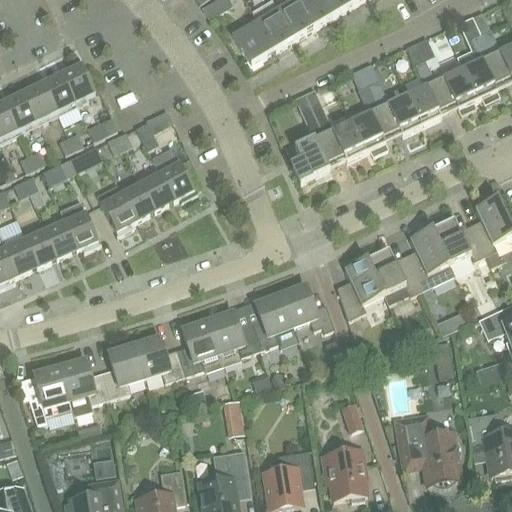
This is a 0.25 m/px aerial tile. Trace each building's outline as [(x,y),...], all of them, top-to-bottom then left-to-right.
[(226,0),(225,0),(203,14),(210,24),(233,10),(226,0)] [(296,45),(316,33),(295,0),(292,0),(275,10),(296,45)] [(295,0),(316,33),(335,21),(322,0),(301,0),(298,2),(296,0),(295,0)] [(322,0),(335,21),(355,10),(348,0),(322,0)] [(348,0),(355,10),(371,0),(348,0)] [(252,16),(256,22),(276,56),(296,45),(275,10),(272,4),(252,16)] [(251,71),(276,56),(256,22),(230,37),(251,71)] [(463,74),(478,106),(482,104),(484,109),(500,102),(494,90),(503,86),(481,40),(473,22),(460,28),(472,56),(478,67),(463,74)] [(511,50),(501,56),(491,35),(481,40),(503,86),(511,82),(511,84),(511,50)] [(435,61),(425,65),(429,75),(439,70),(435,61)] [(62,79),(78,112),(88,107),(86,102),(96,98),(81,67),(82,66),(82,65),(64,73),(66,77),(62,79)] [(425,91),(407,100),(422,132),(442,123),(439,116),(447,112),(435,87),(429,75),(425,65),(415,70),(425,91)] [(474,107),(478,106),(463,74),(435,87),(447,112),(455,108),(461,120),(477,113),(474,107)] [(58,121),(78,112),(62,79),(42,88),(58,121)] [(379,113),(391,139),(400,135),(403,141),(422,132),(407,100),(389,108),(379,87),(369,91),(373,101),(379,113)] [(39,131),(58,121),(42,88),(23,98),(39,131)] [(19,140),(39,131),(23,98),(3,107),(19,140)] [(0,149),(19,140),(3,107),(0,108),(0,149)] [(324,112),(313,117),(336,165),(344,161),(347,167),(366,158),(351,126),(334,134),(324,112)] [(383,142),(391,139),(379,113),(351,126),(366,158),(370,156),(373,162),(388,154),(383,142)] [(327,169),(336,165),(313,117),(304,121),(314,143),(295,152),(302,167),(293,172),(301,189),(330,175),(327,169)] [(102,127),(108,140),(118,136),(112,123),(102,127)] [(148,156),(159,150),(147,128),(136,134),(148,156)] [(117,142),(123,155),(132,151),(126,138),(117,142)] [(69,143),(75,156),(84,152),(78,139),(69,143)] [(114,159),(123,155),(117,142),(108,147),(114,159)] [(65,160),(75,156),(69,143),(59,147),(65,160)] [(29,161),(35,174),(45,170),(38,157),(29,161)] [(195,196),(180,168),(175,160),(155,170),(158,174),(175,207),(179,204),(181,208),(198,199),(198,198),(196,198),(195,196)] [(26,179),(35,174),(29,161),(20,166),(26,179)] [(78,161),(70,165),(76,178),(85,174),(78,161)] [(76,178),(70,165),(60,169),(66,182),(76,178)] [(1,175),(7,188),(16,183),(10,171),(1,175)] [(156,217),(175,207),(158,174),(138,184),(156,217)] [(23,186),(29,199),(38,195),(32,182),(23,186)] [(137,227),(156,217),(138,184),(119,195),(137,227)] [(20,203),(29,199),(23,186),(14,191),(20,203)] [(132,229),(137,227),(119,195),(117,190),(97,200),(118,240),(117,241),(117,242),(134,233),(132,229)] [(500,268),(495,257),(497,256),(494,250),(511,241),(511,232),(498,203),(475,214),(485,234),(474,239),(485,262),(490,273),(500,268)] [(63,222),(78,256),(83,254),(84,257),(102,250),(101,248),(100,249),(86,218),(81,206),(60,215),(63,222)] [(58,265),(78,256),(63,222),(43,231),(58,265)] [(485,262),(474,239),(464,244),(455,224),(432,234),(449,270),(470,261),(474,267),(485,262)] [(38,273),(58,265),(43,231),(24,240),(38,273)] [(454,281),(449,270),(432,234),(410,244),(420,265),(409,269),(422,297),(454,281)] [(19,282),(38,273),(24,240),(4,248),(19,282)] [(14,284),(19,282),(4,248),(0,250),(0,294),(16,288),(14,284)] [(422,297),(409,269),(399,274),(389,254),(367,265),(384,301),(389,312),(422,297)] [(363,311),(384,301),(367,265),(345,275),(355,295),(340,302),(348,326),(366,317),(363,311)] [(281,301),(293,332),(310,326),(314,336),(322,333),(324,338),(334,335),(326,310),(315,314),(307,291),(281,301)] [(276,339),(293,332),(281,301),(255,311),(261,326),(250,330),(260,356),(280,349),(276,339)] [(511,309),(479,325),(488,344),(506,337),(510,346),(506,348),(511,362),(511,309)] [(250,330),(239,334),(234,318),(208,327),(223,371),(241,365),(240,363),(260,356),(250,330)] [(205,377),(223,371),(208,327),(182,336),(188,351),(177,355),(185,381),(205,375),(205,377)] [(177,355),(165,359),(161,343),(135,351),(145,384),(162,378),(165,388),(185,381),(177,355)] [(127,389),(145,384),(135,351),(109,359),(113,375),(102,378),(110,405),(130,399),(127,389)] [(344,365),(332,369),(335,379),(347,375),(344,365)] [(102,378),(91,381),(87,366),(61,373),(60,369),(59,369),(72,415),(74,422),(94,417),(92,410),(110,405),(102,378)] [(55,420),(72,415),(59,369),(45,373),(46,377),(34,380),(40,402),(29,405),(38,432),(48,430),(46,423),(55,421),(55,420)] [(355,410),(342,414),(350,438),(363,433),(355,410)] [(511,437),(500,439),(499,433),(497,419),(468,423),(472,450),(486,448),(491,481),(495,481),(496,485),(511,482),(511,478),(511,477),(511,437)] [(396,426),(400,455),(403,476),(424,473),(427,491),(432,491),(433,491),(438,493),(443,494),(447,493),(452,491),(455,488),(456,487),(461,486),(458,467),(459,466),(461,462),(461,457),(461,452),(459,448),(455,444),(454,443),(454,438),(431,442),(428,421),(396,426)] [(44,441),(35,443),(38,454),(47,451),(44,441)] [(0,463),(17,459),(13,445),(0,448),(0,463)] [(326,461),(334,506),(351,503),(351,507),(365,505),(364,501),(367,501),(362,471),(364,471),(362,455),(326,461)] [(264,479),(268,511),(296,511),(303,511),(300,490),(314,488),(309,456),(278,461),(281,476),(264,479)] [(244,457),(220,460),(222,473),(215,474),(217,486),(200,489),(203,511),(237,511),(234,490),(249,487),(244,457)] [(8,474),(14,479),(21,477),(18,466),(7,468),(8,474)] [(136,505),(137,511),(174,511),(187,509),(181,475),(160,479),(164,500),(136,505)] [(121,511),(117,486),(89,490),(91,502),(70,505),(70,510),(66,510),(66,511),(121,511)] [(28,511),(24,498),(2,502),(3,511),(28,511)]
